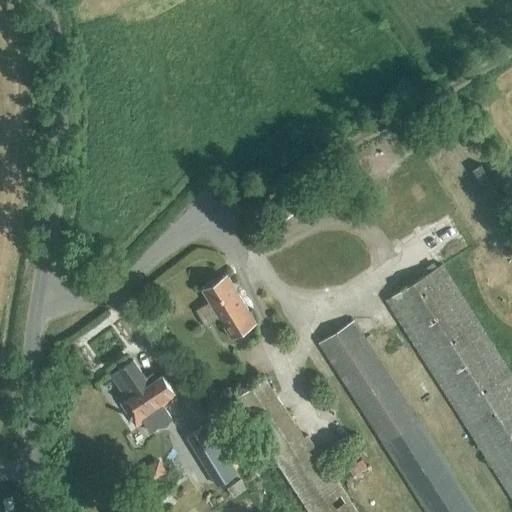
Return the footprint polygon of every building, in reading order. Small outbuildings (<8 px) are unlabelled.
[(311,191),(284,207),(290,217),(316,201),(311,191)] [(410,212),(436,252),(463,235),(438,195),(410,212)] [(511,498),(511,378),(441,267),(387,301),(511,498)] [(231,339),(256,324),(227,275),(202,290),(209,302),(219,318),(231,339)] [(209,302),(196,310),(205,326),(219,318),(209,302)] [(474,511),(354,323),(320,344),(427,511),(474,511)] [(271,358),(285,345),(276,335),(262,348),(271,358)] [(165,408),(178,400),(163,377),(157,381),(153,376),(146,381),(133,363),(111,377),(127,401),(121,405),(136,428),(145,422),(151,431),(158,426),(166,425),(171,417),(165,408)] [(308,511),(356,511),(308,436),(305,438),(266,378),(233,400),(271,460),(274,458),(308,511)] [(205,387),(201,397),(212,401),(216,392),(205,387)] [(225,415),(208,423),(233,475),(250,467),(225,415)] [(183,440),(213,489),(229,479),(199,430),(183,440)] [(158,461),(146,468),(153,480),(165,472),(158,461)] [(240,481),(227,489),(233,497),(245,489),(240,481)]
